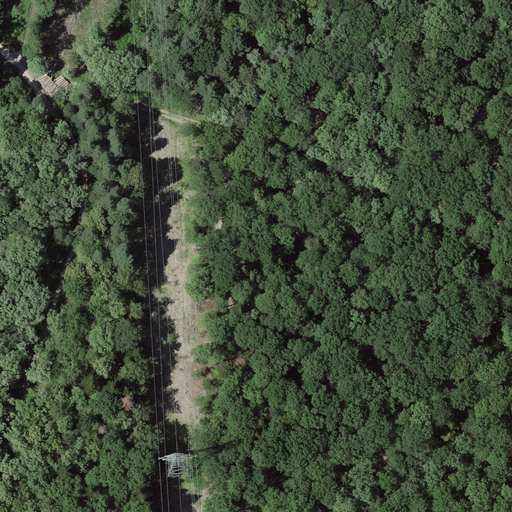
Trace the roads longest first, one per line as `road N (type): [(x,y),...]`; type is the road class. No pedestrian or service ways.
road 1 (track): [(511,277),(349,191),(197,124),(24,76)]
road 2 (track): [(0,45),(73,141),(85,183),(68,262),(0,467)]
